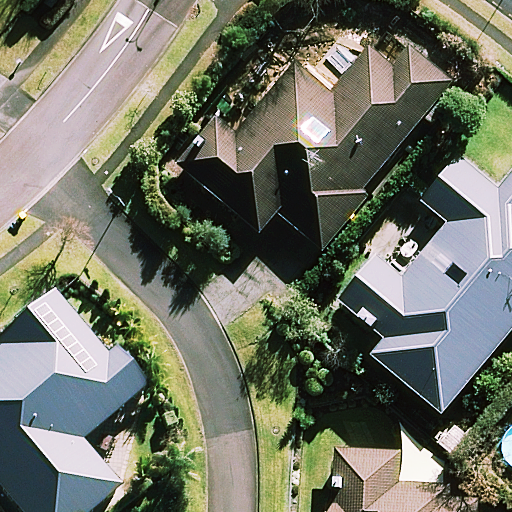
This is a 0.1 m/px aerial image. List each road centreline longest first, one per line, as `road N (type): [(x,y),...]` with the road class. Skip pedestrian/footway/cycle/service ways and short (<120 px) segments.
road 1 (residential): [(233,511),(228,413),(200,332),(33,157)]
road 2 (residential): [(33,157),(155,0)]
